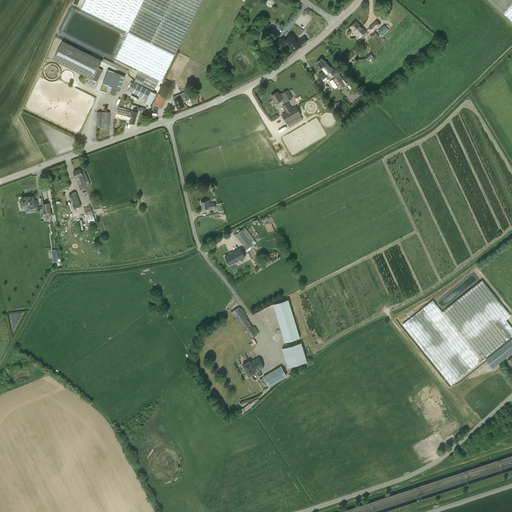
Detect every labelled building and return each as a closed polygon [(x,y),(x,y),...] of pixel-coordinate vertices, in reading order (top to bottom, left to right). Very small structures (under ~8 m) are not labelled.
[(86,0),(82,9),(128,32),(143,0),(86,0)] [(139,70),(134,81),(142,84),(147,74),(161,81),(179,46),(201,0),(144,0),(140,8),(115,59),(139,70)] [(511,0),(487,0),(511,21),(511,0)] [(376,20),(368,28),(373,32),(380,25),(376,20)] [(271,24),(266,21),(261,30),(265,33),(271,24)] [(359,38),(366,31),(355,21),(350,27),(355,33),(354,33),(359,38)] [(292,32),(295,36),(297,35),(298,36),(295,38),(292,34),(285,39),(283,37),(277,41),(282,47),(286,43),(293,52),(307,41),(304,37),(308,33),(300,22),(292,28),(294,30),(292,32)] [(384,25),(377,31),(382,36),(388,29),(384,25)] [(260,41),(265,33),(260,30),(255,39),(260,41)] [(269,38),(272,41),(274,39),(275,40),(280,35),(277,32),(273,36),(272,35),(269,38)] [(52,60),(92,80),(92,79),(98,68),(102,61),(62,41),(52,60)] [(333,70),(331,67),(330,67),(325,61),(324,61),(322,58),(316,62),(321,69),(324,67),(329,73),(330,72),(334,78),(333,79),(340,89),(347,84),(338,72),(339,71),(336,68),(333,70)] [(103,70),(98,68),(92,79),(97,82),(103,70)] [(125,76),(107,69),(102,84),(110,86),(109,88),(112,89),(110,94),(115,96),(118,89),(120,90),(125,76)] [(156,94),(151,91),(133,81),(128,91),(146,100),(144,103),(150,106),(156,94)] [(279,94),(277,92),(271,96),(275,103),(276,103),(277,104),(283,101),(284,103),(292,98),(287,90),(283,93),(283,94),(282,94),(281,93),(279,94)] [(162,108),(167,97),(158,93),(153,105),(162,108)] [(180,94),(173,97),(176,105),(178,109),(184,106),(183,102),(186,101),(184,97),(181,98),(180,94)] [(296,106),(291,109),(288,103),(282,106),(286,112),(281,115),(286,124),(301,115),(296,106)] [(126,120),(128,110),(118,108),(115,117),(126,120)] [(134,124),(137,112),(132,111),(128,110),(126,120),(130,121),(129,122),(134,124)] [(110,127),(110,112),(97,112),(97,127),(110,127)] [(78,185),(85,182),(82,175),(86,174),(84,170),(81,171),(80,169),(73,172),(75,178),(76,178),(78,185)] [(79,202),(76,192),(69,194),(72,204),(79,202)] [(25,207),(25,208),(30,207),(30,206),(34,205),(33,197),(29,198),(29,197),(25,197),(25,198),(24,198),(22,199),(21,199),(22,207),(25,207)] [(206,210),(215,208),(214,203),(210,204),(209,200),(201,202),(202,210),(205,209),(206,210)] [(216,204),(218,212),(221,211),(222,215),(225,214),(222,203),(216,204)] [(86,215),(92,213),(90,206),(84,207),(86,215)] [(245,227),(235,235),(244,247),(246,250),(253,245),(250,242),(254,239),(245,227)] [(239,247),(224,255),(229,265),(244,257),(239,247)] [(481,361),(511,336),(511,327),(503,317),(508,313),(482,280),(442,312),(433,300),(402,324),(460,397),(491,373),(481,361)] [(273,304),(285,342),(300,338),(288,300),(273,304)] [(250,339),(257,335),(238,307),(231,312),(250,339)] [(511,338),(486,359),(493,367),(511,351),(511,338)] [(282,348),(288,368),(307,362),(301,342),(282,348)] [(249,361),(242,365),(249,377),(256,373),(255,372),(264,367),(258,358),(250,362),(249,361)] [(268,385),(268,386),(286,376),(281,367),(263,377),(259,380),(264,388),(268,385)]
